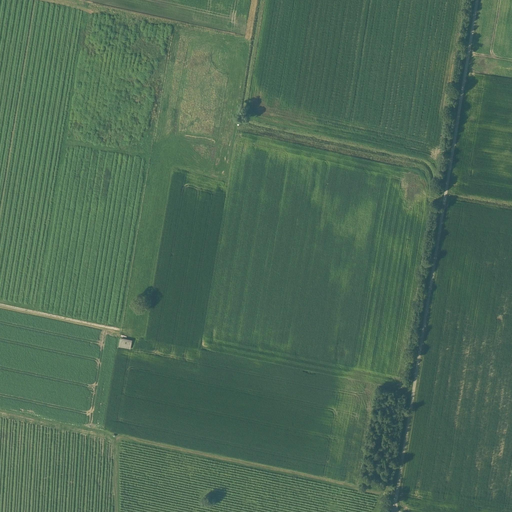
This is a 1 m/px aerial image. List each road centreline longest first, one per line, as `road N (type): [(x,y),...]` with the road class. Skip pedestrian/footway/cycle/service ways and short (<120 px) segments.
road 1 (unclassified): [(477,0),(394,511)]
road 2 (track): [(0,305),(121,330)]
